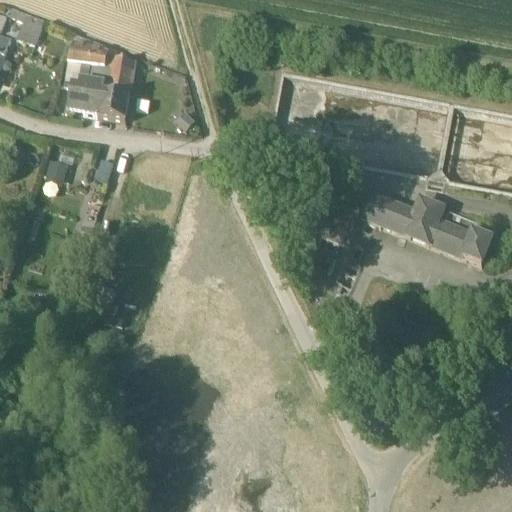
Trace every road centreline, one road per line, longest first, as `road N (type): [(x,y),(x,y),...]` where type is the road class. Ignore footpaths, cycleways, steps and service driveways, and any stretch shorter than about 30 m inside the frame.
road 1 (residential): [(378,491),(221,155),(32,135),(0,120)]
road 2 (track): [(511,282),(487,294),(374,249),(342,324),(312,350)]
road 3 (track): [(511,225),(373,180),(274,162)]
road 4 (residential): [(511,381),(392,467),(378,491)]
road 5 (track): [(172,0),(206,129),(221,155)]
